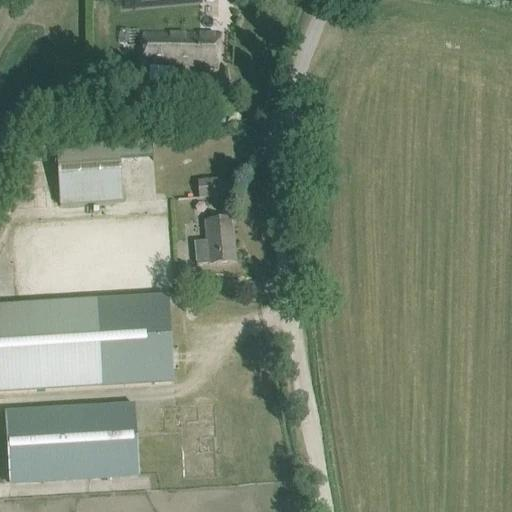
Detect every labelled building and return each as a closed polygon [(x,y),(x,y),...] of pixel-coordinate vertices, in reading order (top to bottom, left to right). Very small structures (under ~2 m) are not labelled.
[(153,64),(198,67),(218,69),(220,35),(143,35),(143,55),(142,67),(152,67),(153,64)] [(190,104),(209,102),(229,100),(227,79),(188,82),(190,104)] [(59,206),(123,202),(119,139),(55,144),(59,206)] [(229,183),(198,184),(198,198),(229,197),(229,183)] [(197,267),(216,265),(236,263),(232,221),(207,223),(208,243),(195,244),(197,267)] [(0,394),(173,384),(168,298),(0,308),(0,394)] [(87,390),(49,392),(49,407),(88,405),(87,390)] [(9,484),(139,477),(135,407),(4,414),(9,484)] [(181,446),(184,491),(217,489),(215,450),(217,449),(215,415),(179,417),(179,419),(164,420),(165,447),(181,446)]
